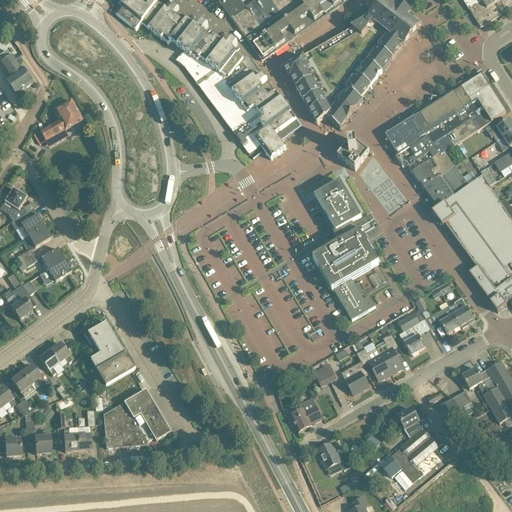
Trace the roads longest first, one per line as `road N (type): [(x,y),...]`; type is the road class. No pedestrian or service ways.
road 1 (primary): [(303,511),(178,278)]
road 2 (residential): [(304,443),(501,331)]
road 3 (primary): [(40,31),(43,55),(108,117),(123,207)]
road 4 (residential): [(190,441),(177,460),(155,466),(0,477)]
road 5 (residential): [(190,441),(99,284)]
road 6 (primary): [(173,173),(152,98),(94,23)]
road 7 (residential): [(501,331),(416,205)]
road 8 (residential): [(12,150),(31,167),(75,243),(100,254)]
road 9 (residential): [(364,126),(474,55)]
road 10 (tertiary): [(0,360),(82,299),(93,280)]
road 11 (residential): [(173,0),(234,34),(270,66)]
